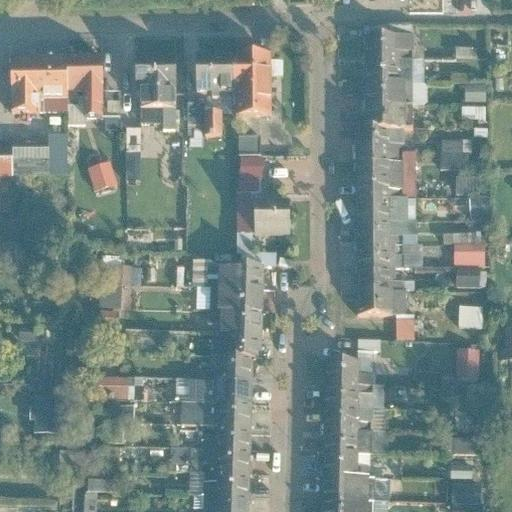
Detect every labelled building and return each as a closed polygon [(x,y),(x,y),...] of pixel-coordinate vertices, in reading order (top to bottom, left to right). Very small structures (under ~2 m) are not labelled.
[(411,29),(364,30),(364,39),(411,38),(411,29)] [(364,39),(365,62),(412,63),(411,38),(364,39)] [(175,59),(136,59),(136,95),(140,95),(140,128),(162,128),(163,136),(176,135),(175,59)] [(66,109),(66,60),(8,60),(8,116),(66,116),(66,109)] [(101,60),(66,60),(66,109),(77,109),(76,98),(84,98),(84,121),(101,122),(101,60)] [(234,96),(233,60),(196,60),(196,97),(234,96)] [(272,121),(271,60),(233,60),(234,96),(234,121),(272,121)] [(412,63),(365,62),(365,85),(412,84),(412,63)] [(412,109),(412,84),(365,85),(365,109),(412,109)] [(470,88),(469,104),(489,104),(489,88),(470,88)] [(200,130),(200,107),(188,107),(188,130),(200,130)] [(412,109),(365,109),(365,132),(402,132),(412,132),(412,109)] [(222,142),(222,117),(205,117),(205,142),(222,142)] [(402,132),(365,132),(355,131),(356,155),(403,155),(402,132)] [(259,160),(260,142),(240,142),(239,159),(259,160)] [(446,145),(446,173),(467,172),(466,144),(446,145)] [(66,147),(0,147),(0,182),(67,182),(66,147)] [(403,155),(356,155),(356,185),(403,185),(403,155)] [(107,165),(86,173),(94,195),(115,188),(107,165)] [(238,172),(238,185),(260,185),(260,172),(238,172)] [(238,198),(260,198),(260,185),(238,185),(238,198)] [(403,185),(356,185),(357,206),(403,205),(403,185)] [(403,205),(357,206),(357,226),(390,226),(390,213),(404,213),(403,205)] [(289,244),(289,206),(254,206),(255,244),(289,244)] [(390,226),(357,226),(357,250),(395,250),(405,250),(405,226),(390,226)] [(459,244),(459,269),(487,269),(488,238),(478,238),(478,244),(459,244)] [(357,250),(357,275),(395,274),(395,250),(357,250)] [(139,271),(99,271),(99,290),(139,290),(139,271)] [(207,271),(207,294),(263,294),(264,272),(207,271)] [(358,297),(406,296),(405,286),(395,286),(395,274),(357,275),(358,297)] [(207,294),(206,316),(263,317),(263,294),(207,294)] [(406,296),(358,297),(358,320),(406,319),(406,296)] [(491,330),(492,310),(463,310),(463,329),(491,330)] [(117,332),(118,317),(101,315),(99,330),(117,332)] [(212,330),(212,339),(262,340),(263,317),(206,316),(206,330),(212,330)] [(212,339),(211,363),(251,364),(262,365),(262,340),(212,339)] [(380,346),(358,345),(358,356),(380,357),(380,346)] [(479,386),(479,355),(456,355),(456,386),(479,386)] [(159,378),(159,363),(139,363),(139,379),(159,378)] [(252,386),(251,364),(211,363),(211,375),(205,375),(204,385),(252,386)] [(325,366),(325,389),(372,388),(372,374),(359,374),(359,366),(325,366)] [(134,406),(134,383),(88,383),(88,406),(134,406)] [(188,384),(188,408),(252,410),(252,386),(204,385),(188,384)] [(372,388),(325,389),(325,411),(372,412),(372,388)] [(476,399),(456,399),(455,418),(476,418),(476,399)] [(188,408),(181,407),(180,431),(203,431),(252,433),(252,410),(188,408)] [(133,428),(134,411),(111,410),(110,426),(133,428)] [(372,436),(372,412),(325,411),(325,435),(372,436)] [(475,420),(456,419),(455,436),(474,437),(474,430),(475,420)] [(122,448),(122,430),(105,429),(105,448),(122,448)] [(252,433),(203,431),(203,453),(251,454),(252,433)] [(372,436),(325,435),(324,459),(358,459),(372,459),(372,436)] [(487,461),(487,444),(452,443),(452,461),(487,461)] [(250,471),(251,454),(203,453),(171,453),(171,470),(203,470),(250,471)] [(358,472),(358,459),(324,459),(324,482),(370,484),(371,472),(358,472)] [(249,502),(250,471),(203,470),(202,501),(249,502)] [(370,484),(324,482),(323,505),(369,505),(370,484)] [(483,491),(456,491),(455,506),(483,507),(483,491)] [(248,511),(249,502),(202,501),(201,511),(248,511)]
